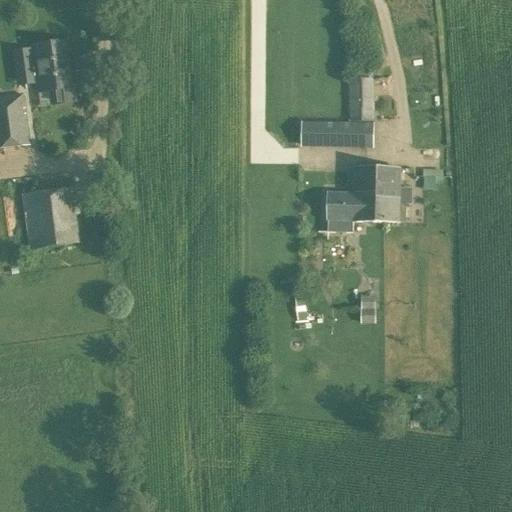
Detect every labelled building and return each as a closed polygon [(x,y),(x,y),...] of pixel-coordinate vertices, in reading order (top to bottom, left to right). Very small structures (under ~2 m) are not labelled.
[(65,42),(31,46),(38,93),(47,92),(49,106),(76,102),(74,86),(71,87),(65,42)] [(351,121),(372,121),(372,79),(351,80),(351,121)] [(0,149),(30,145),(22,94),(0,97),(0,149)] [(372,148),(372,125),(301,124),(301,147),(372,148)] [(368,196),(399,198),(400,173),(354,171),(353,191),(368,190),(368,196)] [(438,188),(438,176),(424,176),(424,188),(438,188)] [(29,250),(78,243),(71,188),(22,194),(29,250)] [(399,204),(399,198),(368,196),(368,190),(353,191),(353,195),(329,194),(328,222),(328,233),(353,234),(353,222),(398,224),(398,222),(406,221),(406,205),(399,204)]
